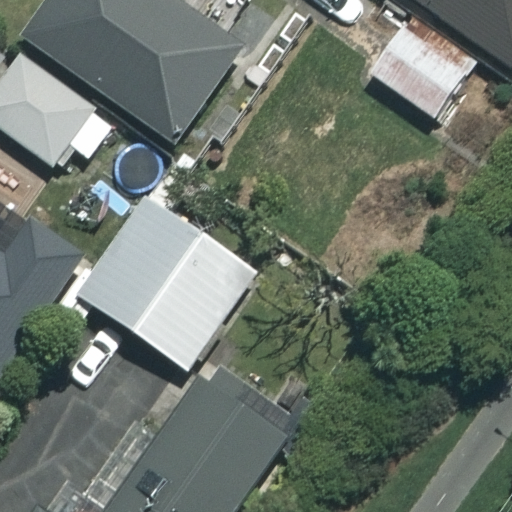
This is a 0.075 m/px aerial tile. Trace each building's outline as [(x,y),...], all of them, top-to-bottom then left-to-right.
[(48,0),(21,39),(172,145),(238,51),(165,0),(48,0)] [(511,0),(409,0),(511,74),(511,0)] [(406,18),(363,78),(427,124),(471,64),(406,18)] [(88,109),(17,57),(0,79),(0,133),(46,167),(88,109)] [(203,190),(166,165),(74,298),(185,375),(254,275),(180,224),(203,190)] [(0,378),(83,256),(30,221),(6,258),(0,253),(0,378)] [(233,511),(295,425),(211,366),(107,511),(233,511)]
